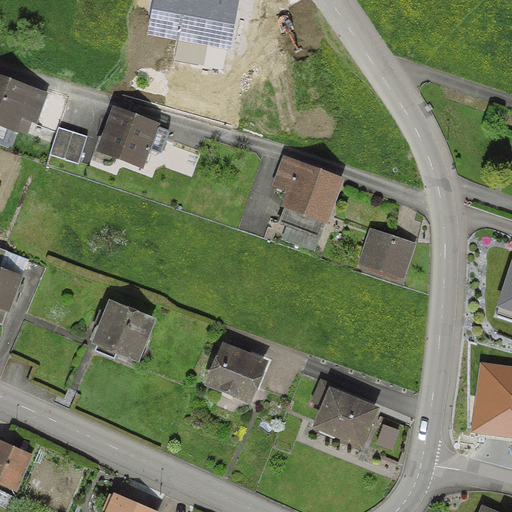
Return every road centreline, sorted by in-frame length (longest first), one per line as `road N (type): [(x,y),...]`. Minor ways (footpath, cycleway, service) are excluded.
road 1 (residential): [(422,469),(447,249),(435,167),(331,0)]
road 2 (residential): [(0,396),(256,511)]
